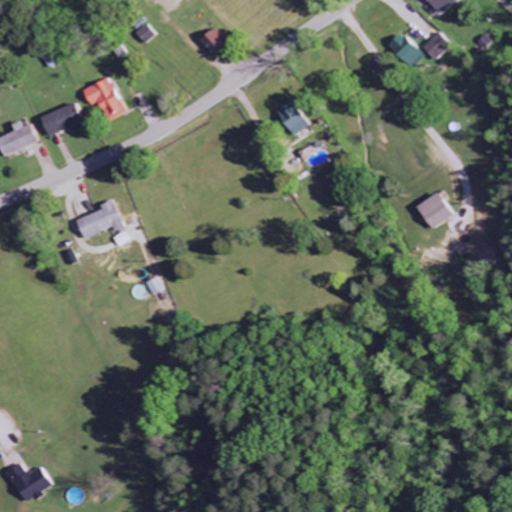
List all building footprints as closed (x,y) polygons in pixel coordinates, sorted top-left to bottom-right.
[(423,0),(434,16),(459,0),(423,0)] [(136,34),(144,45),(156,37),(148,25),(136,34)] [(424,57),(398,33),(385,47),(411,71),(424,57)] [(432,64),(450,47),(437,34),(420,50),(432,64)] [(82,92),(90,107),(97,103),(109,123),(127,113),(107,78),(82,92)] [(39,120),(48,138),(82,123),(73,104),(39,120)] [(276,115),(293,139),(309,128),(295,109),(286,115),(282,110),(276,115)] [(0,138),(0,152),(3,159),(41,143),(33,124),(0,138)] [(453,217),(436,193),(415,208),(431,232),(453,217)] [(73,219),(81,241),(112,230),(113,235),(123,231),(113,205),(73,219)] [(150,297),(163,291),(156,278),(144,284),(150,297)] [(28,506),(48,497),(45,492),(55,488),(45,468),(31,475),(26,464),(11,472),(28,506)]
